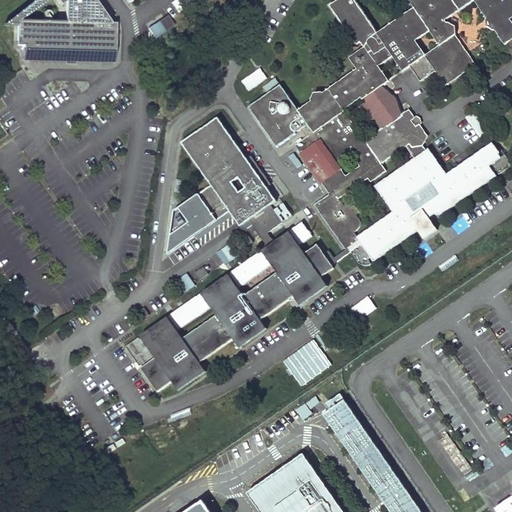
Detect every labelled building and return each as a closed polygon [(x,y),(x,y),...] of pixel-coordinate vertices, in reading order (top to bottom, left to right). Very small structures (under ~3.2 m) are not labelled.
[(16,27),(15,45),(25,45),(24,51),(114,53),(115,25),(106,25),(88,0),(39,0),(2,26),(16,27)] [(372,158),(396,156),(369,258),(370,260),(510,170),(494,145),(447,175),(378,68),(430,64),(445,87),(476,67),(447,21),(475,4),(509,56),(511,44),(511,0),(408,0),(415,10),(376,35),(353,0),(345,0),(351,76),(297,111),(313,135),(368,100),(372,158)] [(156,41),(175,26),(167,15),(148,30),(156,41)] [(248,92),(267,79),(260,69),(241,82),(248,92)] [(266,93),(279,84),(275,79),(263,88),(266,93)] [(478,111),(467,117),(478,138),(488,133),(478,111)] [(270,204),(277,200),(219,116),(182,141),(211,183),(173,209),(166,253),(230,209),(239,223),(242,221),(246,227),(251,224),(262,238),(267,246),(274,241),(267,232),(280,223),(271,210),(273,208),(270,204)] [(311,235),(301,222),(289,230),(274,241),(267,246),(133,338),(124,345),(150,382),(156,390),(170,380),(177,389),(204,370),(198,361),(231,338),(238,347),(265,328),(259,319),(290,297),(292,296),(299,305),(326,286),(320,277),(333,268),(331,264),(345,255),(342,251),(333,258),(327,250),(323,253),(316,244),(303,253),(297,245),(311,235)] [(219,224),(194,238),(198,245),(223,232),(219,224)] [(243,247),(252,241),(247,233),(238,240),(243,247)] [(198,278),(207,272),(202,265),(193,271),(198,278)] [(368,298),(351,310),(360,322),(377,309),(368,298)] [(138,319),(147,313),(143,306),(134,312),(138,319)] [(315,337),(282,360),(300,385),(334,362),(321,346),(315,337)] [(422,511),(341,394),(326,404),(330,410),(324,415),(391,511),(422,511)] [(324,407),(316,396),(296,410),(304,421),(324,407)] [(343,511),(304,455),(248,493),(261,511),(343,511)] [(511,511),(511,495),(495,508),(497,511),(511,511)] [(211,511),(204,500),(186,511),(211,511)]
